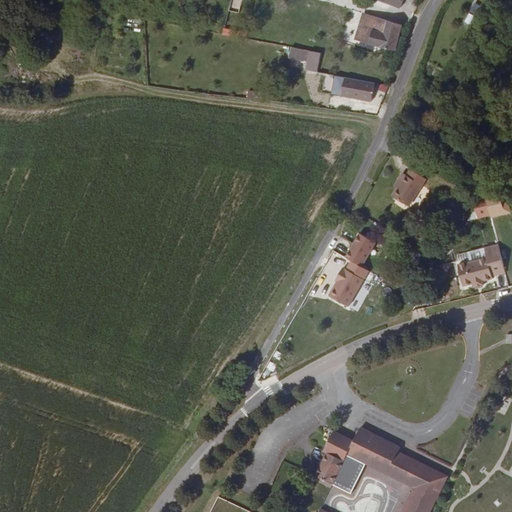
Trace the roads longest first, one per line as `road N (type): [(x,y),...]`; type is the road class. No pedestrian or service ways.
road 1 (residential): [(436,0),(355,192),(252,377),(263,403)]
road 2 (track): [(386,123),(0,63)]
road 3 (residential): [(346,399),(421,433),(442,427),(475,358),(473,311)]
road 4 (tertiary): [(473,311),(323,367)]
road 5 (tertiary): [(263,403),(215,444),(161,511)]
